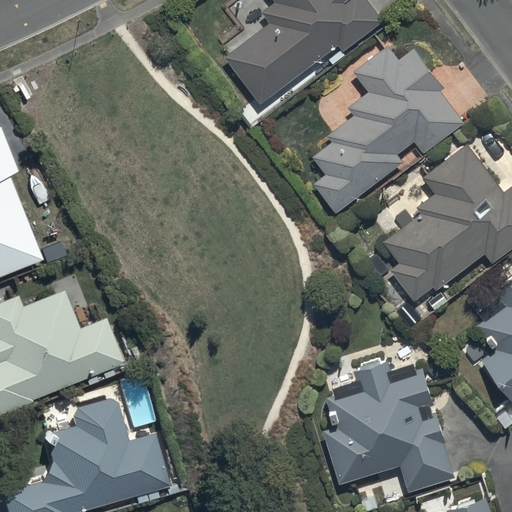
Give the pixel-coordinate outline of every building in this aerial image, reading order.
[(268,17),(221,51),(257,99),(335,40),(341,48),(384,16),(371,0),(267,0),(260,6),(268,17)] [(422,147),(463,116),(438,84),(444,79),(413,39),(397,51),(386,37),(351,65),(366,85),(346,100),(352,108),(327,128),(332,135),(311,151),(324,168),(312,177),(334,206),(402,154),(396,146),(412,134),(422,147)] [(36,244),(4,167),(13,165),(0,131),(0,269),(41,253),(43,258),(62,251),(56,236),(36,244)] [(481,246),(490,257),(511,238),(511,181),(509,178),(503,182),(464,135),(422,169),(434,184),(414,201),(417,205),(380,236),(397,257),(388,264),(413,295),(430,281),(433,285),(481,246)] [(511,270),(492,286),(495,289),(475,305),(482,313),(475,318),(493,341),(478,353),(511,396),(511,270)] [(0,407),(29,396),(28,393),(120,356),(102,312),(76,323),(60,284),(18,301),(14,289),(0,294),(0,407)] [(322,422),(339,475),(398,456),(407,485),(453,470),(441,435),(444,434),(434,403),(431,404),(429,397),(432,396),(420,360),(413,362),(410,355),(388,363),(385,352),(352,362),(355,372),(330,379),(332,386),(324,389),(333,419),(322,422)] [(37,475),(0,485),(0,490),(5,511),(64,511),(64,509),(165,481),(151,429),(125,435),(115,397),(105,393),(72,401),(69,409),(72,420),(39,431),(47,455),(37,475)] [(492,511),(485,489),(445,502),(448,511),(431,511),(430,507),(414,511),(492,511)]
